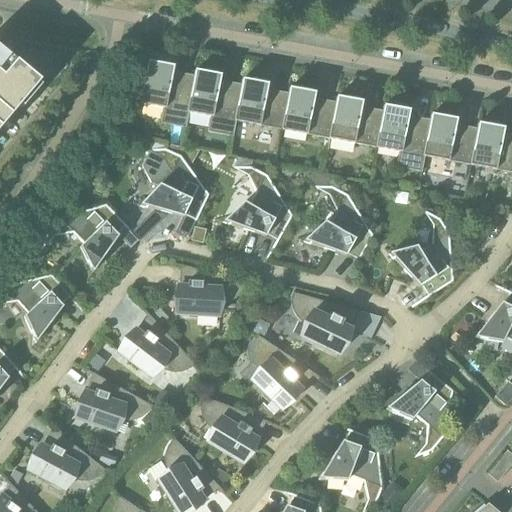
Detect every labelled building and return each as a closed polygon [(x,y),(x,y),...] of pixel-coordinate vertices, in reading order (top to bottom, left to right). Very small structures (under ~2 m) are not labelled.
[(0,129),(39,84),(7,57),(22,40),(0,37),(0,129)] [(193,80),(192,80),(171,76),(173,68),(147,63),(139,104),(163,109),(160,124),(185,128),(188,113),(187,113),(193,80)] [(194,72),(192,80),(193,80),(187,113),(188,113),(210,117),(207,133),(232,137),(235,122),(234,122),(240,89),(218,85),(220,77),(194,72)] [(241,81),(240,89),(234,122),(235,122),(281,131),(288,98),(287,97),(266,93),(267,85),(241,81)] [(288,89),(287,97),(288,98),(281,131),(329,139),(335,106),(334,106),(313,102),(314,94),(288,89)] [(335,98),(334,106),(335,106),(329,139),(376,148),(382,115),(381,115),(360,111),(361,103),(335,98)] [(383,107),(381,115),(382,115),(376,148),(399,153),(396,168),(421,173),(424,157),(423,157),(429,124),(428,124),(407,120),(409,112),(383,107)] [(430,116),(428,124),(429,124),(423,157),(424,157),(470,166),(476,133),(475,133),(454,129),(456,121),(430,116)] [(477,125),(475,133),(476,133),(470,166),(511,173),(511,139),(502,138),(503,130),(477,125)] [(194,221),(186,239),(187,239),(208,196),(180,158),(164,150),(146,151),(146,152),(148,152),(141,166),(150,183),(158,187),(139,207),(183,219),(184,216),(194,221)] [(251,169),(251,161),(237,159),(233,168),(251,169)] [(268,259),(292,217),(266,177),(251,169),(233,168),(233,169),(247,177),(256,193),(248,207),(243,204),(222,223),(265,238),(266,235),(276,241),(267,258),(268,259)] [(349,278),(372,236),(346,196),(331,188),(314,188),(328,196),(336,213),(329,226),(324,223),(303,243),(345,257),(347,255),(357,260),(347,277),(349,278)] [(138,241),(139,240),(105,206),(60,219),(47,231),(42,248),(43,248),(54,237),(72,233),(83,245),(79,249),(92,274),(118,237),(116,235),(124,227),(138,241)] [(412,308),(452,282),(448,235),(439,220),(424,212),(423,212),(432,226),(432,245),(419,253),(415,248),(388,255),(419,288),(421,287),(427,296),(411,307),(412,308)] [(204,231),(193,229),(190,242),(201,244),(204,231)] [(245,287),(246,285),(246,283),(174,265),(173,267),(180,269),(179,288),(177,288),(175,314),(218,317),(219,305),(222,305),(225,305),(228,304),(230,303),(233,301),(236,300),(238,298),(240,295),(242,293),(244,290),(245,287)] [(82,312),(83,311),(51,276),(5,288),(0,292),(0,305),(17,303),(28,314),(23,318),(35,344),(62,308),(60,306),(69,298),(82,312)] [(511,294),(492,284),(491,286),(509,295),(503,305),(501,304),(473,339),(501,344),(504,339),(511,342),(511,294)] [(348,331),(349,330),(370,339),(380,318),(291,294),(291,295),(290,298),(290,301),(290,304),(291,307),(291,310),(293,313),(294,316),(296,318),(298,321),(300,323),(302,325),(305,327),(299,338),(338,356),(350,332),(348,331)] [(193,367),(195,366),(158,326),(150,317),(144,311),(142,312),(146,317),(135,332),(134,331),(117,353),(151,379),(159,369),(161,370),(164,372),(167,373),(170,374),(173,374),(176,374),(179,374),(183,373),(185,372),(188,371),(191,369),(193,367)] [(156,311),(150,317),(158,326),(164,320),(156,311)] [(257,370),(259,372),(251,381),(281,411),(300,391),(299,390),(312,377),(318,380),(319,379),(257,337),(256,338),(254,340),(253,343),(252,346),(252,349),(251,351),(251,354),(252,357),(252,360),(253,363),(254,365),(256,368),(257,370)] [(27,384),(29,383),(0,351),(0,389),(8,379),(6,377),(14,369),(27,384)] [(102,363),(94,357),(87,367),(95,373),(102,363)] [(442,438),(452,392),(415,361),(414,362),(429,375),(422,384),(419,382),(385,411),(411,421),(415,417),(427,427),(425,445),(414,458),(415,458),(431,452),(442,438)] [(149,412),(151,409),(152,407),(86,371),(85,373),(91,376),(85,394),(83,393),(74,419),(115,433),(119,421),(122,422),(125,423),(128,423),(131,422),(134,422),(137,421),(140,420),(142,418),(145,416),(147,414),(149,412)] [(511,399),(511,386),(508,383),(494,398),(505,407),(511,399)] [(202,398),(201,399),(200,402),(200,405),(199,408),(199,410),(200,413),(200,416),(201,419),(203,421),(204,424),(206,426),(208,428),(210,430),(212,432),(206,442),(242,464),(256,441),(255,440),(264,424),(271,427),(271,425),(202,398)] [(366,511),(375,504),(381,488),(375,441),(331,424),(330,425),(349,432),(344,443),(342,442),(318,480),(346,482),(349,476),(363,482),(367,500),(362,511),(366,511)] [(102,475),(104,473),(105,472),(46,425),(45,427),(50,431),(41,448),(39,447),(27,471),(65,491),(70,480),(73,481),(76,482),(79,482),(82,482),(85,482),(88,482),(91,481),(94,480),(97,478),(99,477),(102,475)] [(173,440),(172,440),(170,443),(168,445),(167,448),(165,451),(165,454),(164,457),(164,460),(164,463),(164,466),(165,469),(166,472),(168,474),(157,481),(176,511),(187,511),(203,503),(202,501),(217,491),(222,495),(224,494),(173,440)] [(497,483),(511,464),(511,456),(506,451),(487,474),(497,483)] [(13,472),(7,482),(15,486),(20,476),(13,472)] [(34,511),(7,482),(6,481),(5,483),(9,488),(0,499),(0,511),(34,511)] [(319,511),(319,506),(274,489),(274,490),(292,497),(288,508),(285,507),(282,511),(319,511)] [(139,511),(126,503),(118,498),(117,499),(116,502),(115,504),(114,507),(113,510),(113,511),(139,511)]
